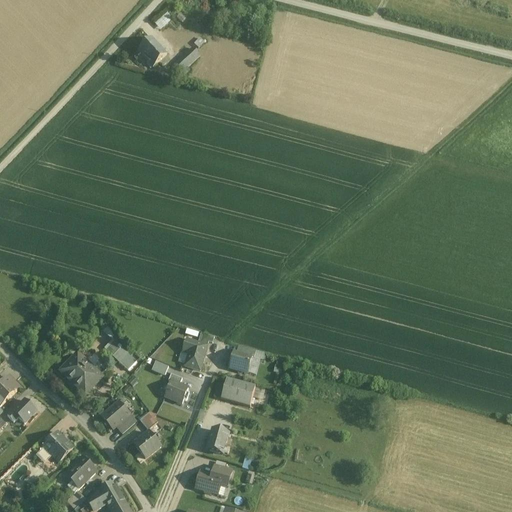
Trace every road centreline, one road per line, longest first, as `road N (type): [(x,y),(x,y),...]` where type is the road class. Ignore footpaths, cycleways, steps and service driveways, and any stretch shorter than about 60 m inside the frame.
road 1 (unclassified): [(0,168),(157,0)]
road 2 (unclassified): [(511,55),(288,0)]
road 3 (unclassified): [(150,511),(93,433),(0,349)]
